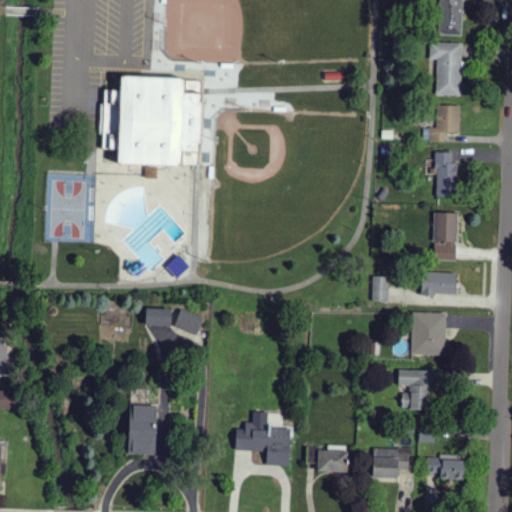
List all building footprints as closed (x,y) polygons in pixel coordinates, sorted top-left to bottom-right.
[(462,0),(439,0),(439,35),(462,36),(462,0)] [(462,44),(430,43),(430,61),(437,61),(436,96),(461,97),(462,44)] [(121,77),(120,92),(105,91),(105,105),(101,105),(100,129),(100,133),(104,133),(104,149),(120,149),(119,164),(194,167),(200,168),(202,104),(201,104),(202,80),(121,77)] [(460,107),(437,107),(437,129),(429,129),(429,142),(446,142),(446,134),(460,134),(460,107)] [(436,198),(458,198),(458,164),(453,164),(452,153),(435,153),(436,198)] [(145,167),(157,167),(157,170),(157,179),(145,179),(145,175),(145,167)] [(457,262),(458,214),(435,214),(434,261),(457,262)] [(179,256),(190,267),(177,280),(166,268),(179,256)] [(457,296),(457,274),(422,274),(422,296),(457,296)] [(372,303),(388,303),(389,277),(373,277),(372,303)] [(171,327),(172,310),(147,310),(146,327),(171,327)] [(204,317),(180,311),(175,329),(199,336),(204,317)] [(412,356),(445,357),(446,314),(413,314),(412,356)] [(402,393),(402,410),(426,410),(426,370),(399,370),(399,386),(410,386),(410,392),(402,393)] [(0,389),(0,409),(17,410),(17,390),(0,389)] [(156,455),(157,405),(130,405),(129,454),(156,455)] [(291,429),(267,428),(268,413),(253,413),(253,422),(246,422),(245,429),(237,429),(236,450),(267,451),(267,464),(290,465),(291,429)] [(308,463),(318,463),(318,448),(308,448),(308,463)] [(373,477),(398,478),(398,470),(409,470),(410,449),(374,448),(373,477)] [(348,451),(319,450),(318,472),(348,472),(348,451)] [(427,456),(427,473),(441,473),(440,478),(465,479),(466,457),(427,456)]
